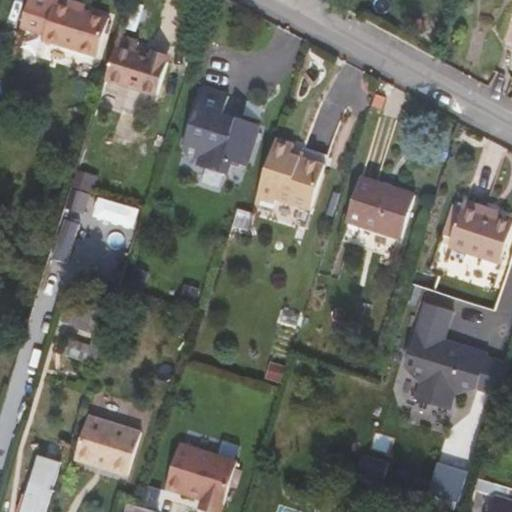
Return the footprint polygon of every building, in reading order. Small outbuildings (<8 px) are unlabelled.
[(73,7),(74,2),(69,0),(29,0),(21,27),(45,34),(44,37),(98,54),(109,18),(85,11),(73,7)] [(87,6),(74,2),(73,7),(85,11),(87,6)] [(139,40),(119,34),(115,45),(135,51),(139,40)] [(135,51),(115,45),(105,79),(157,95),(167,61),(135,51)] [(291,85),(294,74),(287,71),(284,82),(291,85)] [(233,160),(248,165),(260,124),(238,117),(238,119),(223,115),(229,95),(204,87),(184,149),(203,155),(200,165),(229,174),(233,160)] [(295,144),(277,138),(257,202),(275,208),(278,198),(312,209),(326,165),(292,154),(295,144)] [(361,177),(348,219),(380,228),(379,232),(402,239),(415,195),(361,177)] [(100,195),(94,216),(136,227),(141,207),(100,195)] [(484,214),(486,208),(465,202),(450,246),(501,263),(511,229),(511,222),(499,219),(484,214)] [(501,212),(486,208),(484,214),(499,219),(501,212)] [(88,354),(97,358),(113,307),(85,299),(75,329),(94,336),(88,354)] [(454,312),(426,303),(406,368),(417,380),(421,381),(416,397),(450,408),(455,392),(459,393),(476,389),(487,355),(458,346),(454,349),(447,347),(444,342),(444,341),(454,312)] [(69,341),(64,355),(74,358),(77,344),(69,341)] [(444,341),(444,342),(447,347),(454,349),(458,346),(444,341)] [(76,458),(89,415),(80,412),(67,455),(76,458)] [(89,415),(76,458),(96,464),(98,460),(112,464),(111,469),(129,475),(142,432),(89,415)] [(238,460),(181,442),(167,486),(203,498),(201,502),(223,509),(238,460)] [(45,511),(61,464),(43,458),(25,511),(45,511)] [(460,501),(471,470),(440,460),(430,490),(460,501)] [(295,511),(323,511),(333,482),(309,473),(295,511)] [(511,502),(511,488),(497,484),(492,497),(497,498),(511,502)] [(434,511),(437,502),(417,497),(413,511),(434,511)] [(511,511),(511,502),(497,498),(492,511),(511,511)] [(158,511),(159,510),(129,501),(125,511),(158,511)] [(221,511),(223,509),(201,502),(200,507),(216,511),(221,511)]
